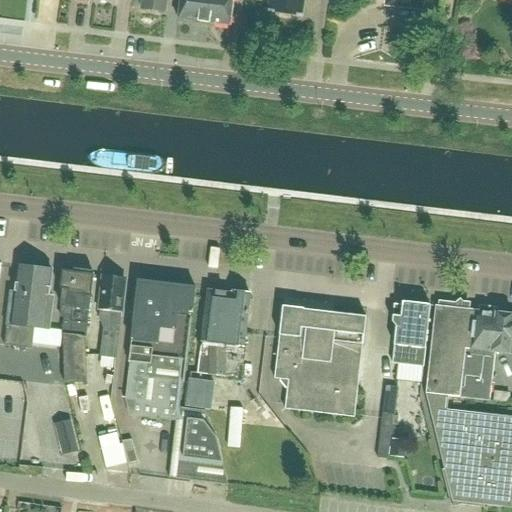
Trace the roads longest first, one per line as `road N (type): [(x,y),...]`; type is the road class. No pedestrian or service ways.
road 1 (unclassified): [(511,270),(0,206)]
road 2 (tertiary): [(511,118),(0,54)]
road 3 (residential): [(0,482),(213,511)]
